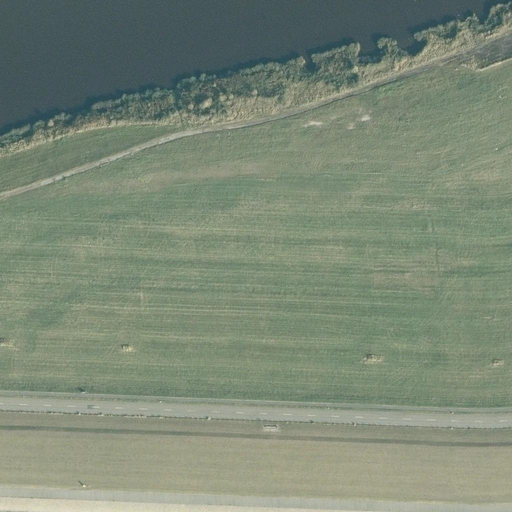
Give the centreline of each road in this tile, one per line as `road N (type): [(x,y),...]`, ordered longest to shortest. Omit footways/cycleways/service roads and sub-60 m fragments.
road 1 (track): [(0,197),(157,141),(230,127),(511,37)]
road 2 (residential): [(0,407),(511,422)]
road 3 (track): [(465,511),(0,493)]
